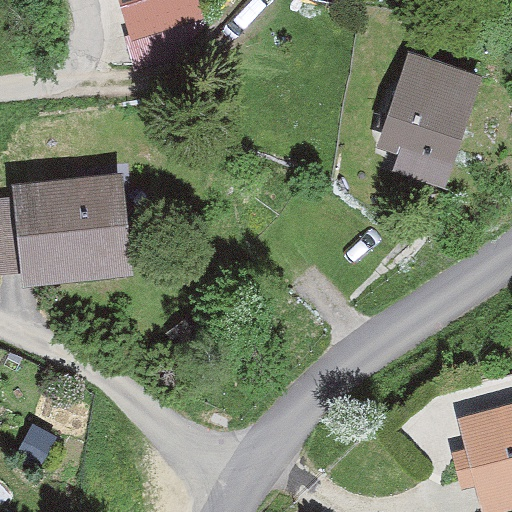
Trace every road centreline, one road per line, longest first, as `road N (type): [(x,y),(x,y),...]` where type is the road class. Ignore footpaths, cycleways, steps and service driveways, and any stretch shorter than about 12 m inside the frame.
road 1 (residential): [(511,256),(349,369),(246,483)]
road 2 (residential): [(0,324),(74,358),(246,483)]
road 3 (residential): [(88,0),(82,61),(38,96),(0,104)]
